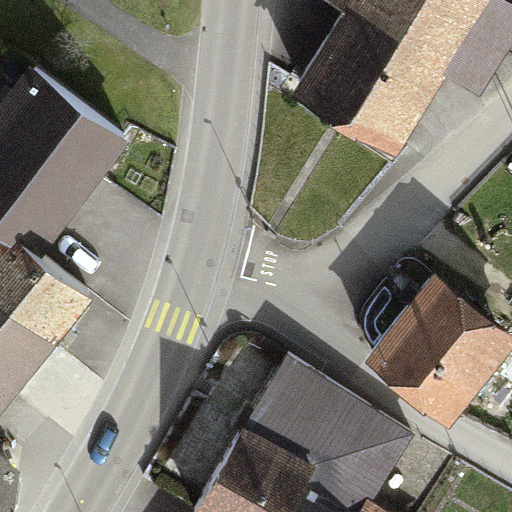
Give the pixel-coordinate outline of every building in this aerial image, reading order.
[(491,96),(511,58),(511,2),(507,0),(320,0),(345,14),(442,69),(491,96)] [(442,69),(345,14),(301,91),(398,146),(442,69)] [(36,82),(0,127),(0,242),(1,243),(32,268),(125,153),(36,82)] [(32,268),(1,243),(0,244),(0,511),(7,511),(33,480),(0,454),(0,419),(94,303),(59,275),(52,284),(32,268)] [(418,279),(362,358),(455,424),(511,346),(418,279)] [(296,373),(254,440),(313,477),(368,511),(373,511),(414,447),(296,373)] [(208,511),(291,511),(313,477),(254,440),(208,511)]
